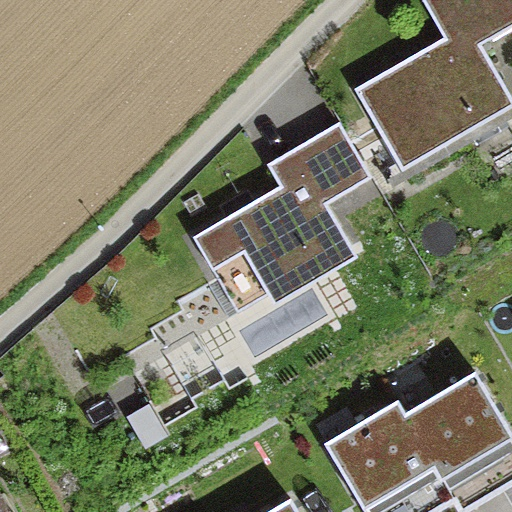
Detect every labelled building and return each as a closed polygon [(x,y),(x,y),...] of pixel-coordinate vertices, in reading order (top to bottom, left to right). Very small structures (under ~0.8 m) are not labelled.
[(364,84),(410,170),(511,116),(511,94),(486,46),(511,32),(511,0),(423,0),(422,1),(444,42),(364,84)] [(376,186),(343,128),(273,167),(285,189),(196,239),(217,277),(250,259),(276,306),(360,260),(332,210),(376,186)] [(511,438),(469,365),(397,407),(448,494),(456,507),(511,473),(511,438)] [(392,397),(321,438),(364,511),(417,511),(448,494),(397,407),(392,397)] [(294,511),(283,492),(248,511),(294,511)]
